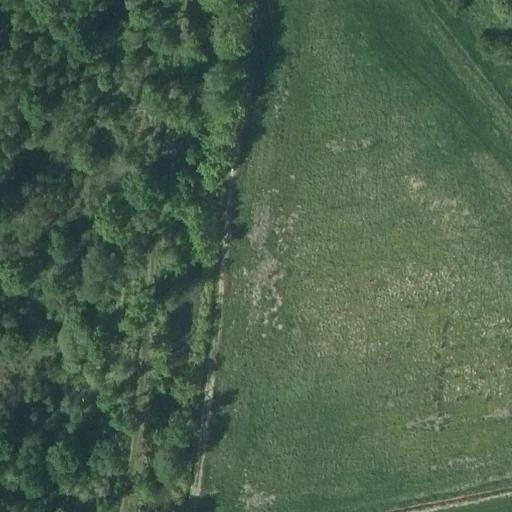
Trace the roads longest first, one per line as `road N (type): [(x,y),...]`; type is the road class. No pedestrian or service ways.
road 1 (track): [(182,0),(122,511)]
road 2 (track): [(190,511),(248,0)]
